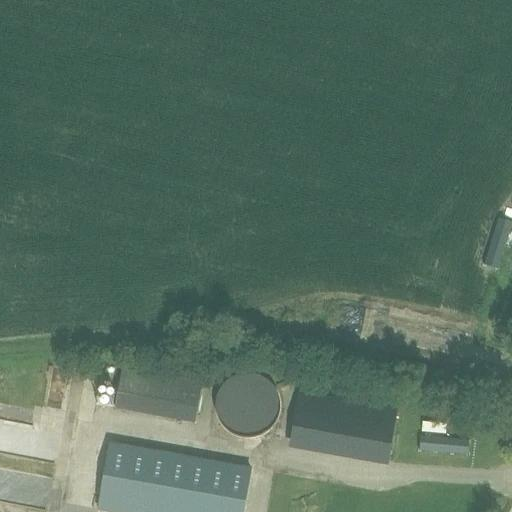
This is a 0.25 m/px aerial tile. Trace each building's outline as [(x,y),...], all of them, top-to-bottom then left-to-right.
[(196,423),(203,383),(124,368),(116,408),(196,423)] [(277,422),(280,414),(281,405),(279,396),(275,388),(269,381),(261,376),(252,374),(243,374),(234,377),(227,383),(221,390),(217,398),(216,407),(218,416),(222,425),(229,431),(237,436),(245,438),(255,438),(263,435),(271,430),(277,422)] [(300,394),(293,440),(389,458),(399,410),(300,394)] [(98,511),(105,511),(243,511),(251,469),(110,444),(98,511)] [(0,499),(9,503),(11,497),(25,501),(30,485),(0,474),(0,499)] [(266,511),(306,511),(308,479),(268,477),(266,511)]
